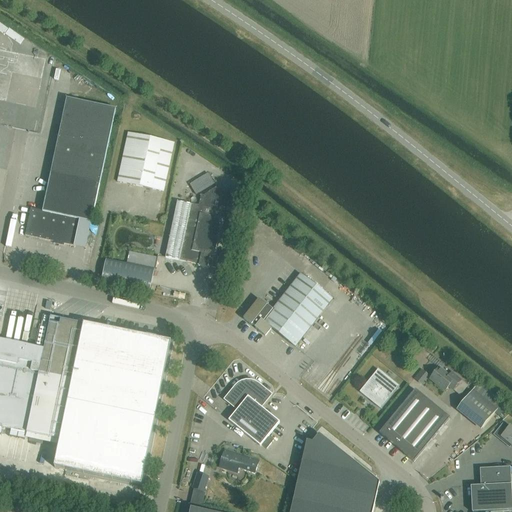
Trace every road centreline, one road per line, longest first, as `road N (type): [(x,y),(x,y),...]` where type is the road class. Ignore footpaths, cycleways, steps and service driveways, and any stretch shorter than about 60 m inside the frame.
road 1 (unclassified): [(511,225),(210,0)]
road 2 (unclassified): [(195,322),(225,335),(412,478),(429,511)]
road 3 (unclassified): [(0,273),(195,322)]
road 4 (unclassified): [(160,511),(195,322)]
